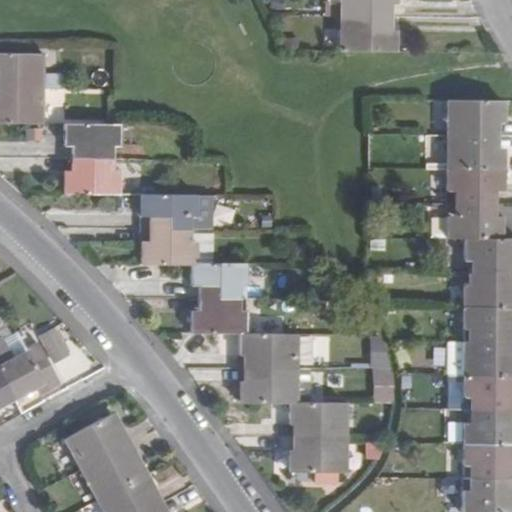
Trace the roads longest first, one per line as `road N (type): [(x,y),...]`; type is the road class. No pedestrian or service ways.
road 1 (residential): [(137,354),(242,511)]
road 2 (residential): [(0,224),(137,354)]
road 3 (residential): [(137,354),(0,432)]
